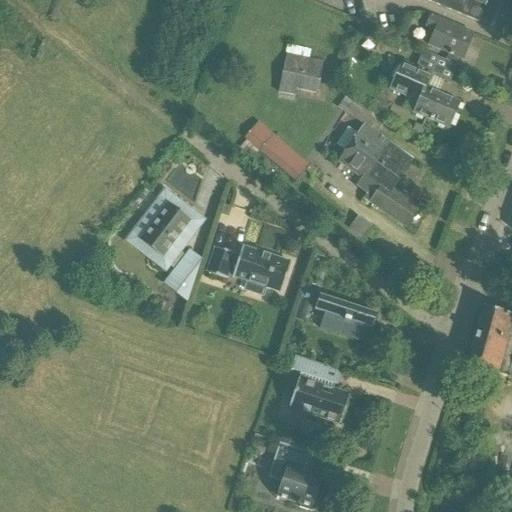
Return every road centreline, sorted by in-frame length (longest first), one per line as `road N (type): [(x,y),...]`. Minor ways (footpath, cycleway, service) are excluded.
road 1 (residential): [(451,340),(181,131)]
road 2 (residential): [(401,511),(451,340)]
